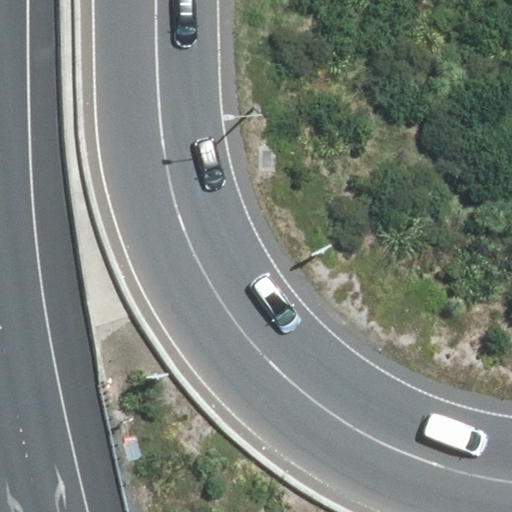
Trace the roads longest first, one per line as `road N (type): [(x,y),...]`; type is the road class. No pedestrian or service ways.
road 1 (motorway): [(140,0),(145,103),(162,182),(189,246),(230,304),(284,369),(349,413),(414,441),(511,462)]
road 2 (motorway): [(40,511),(0,289)]
